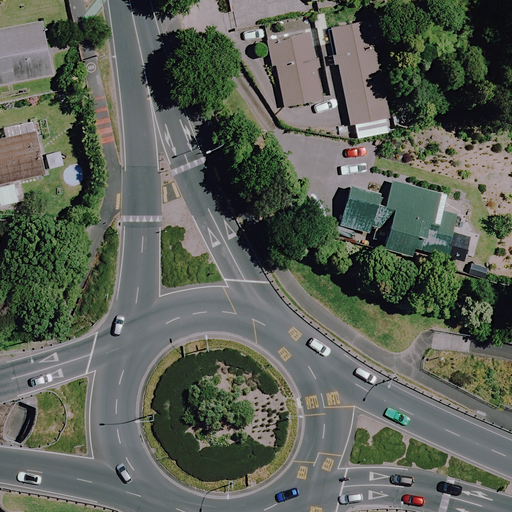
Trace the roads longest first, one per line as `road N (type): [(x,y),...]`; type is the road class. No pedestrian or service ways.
road 1 (secondary): [(148,66),(184,174),(261,322)]
road 2 (secondary): [(136,340),(148,66)]
road 3 (primary): [(307,359),(511,459)]
road 4 (primary): [(499,511),(401,487),(299,488)]
road 5 (primary): [(149,495),(0,461)]
road 6 (primary): [(149,495),(116,431),(128,353)]
road 7 (primary): [(307,359),(324,399),(324,428),(299,488)]
road 8 (primary): [(136,340),(199,311),(261,322)]
road 9 (primary): [(0,381),(128,353)]
